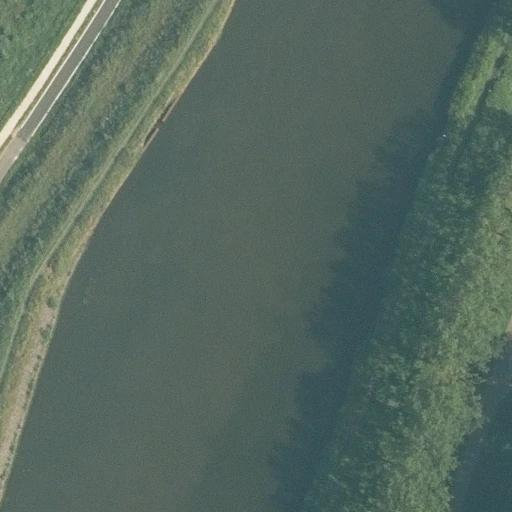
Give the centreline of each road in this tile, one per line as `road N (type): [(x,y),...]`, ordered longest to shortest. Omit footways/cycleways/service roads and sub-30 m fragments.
road 1 (unclassified): [(0,169),(110,0)]
road 2 (tertiary): [(453,511),(511,343)]
